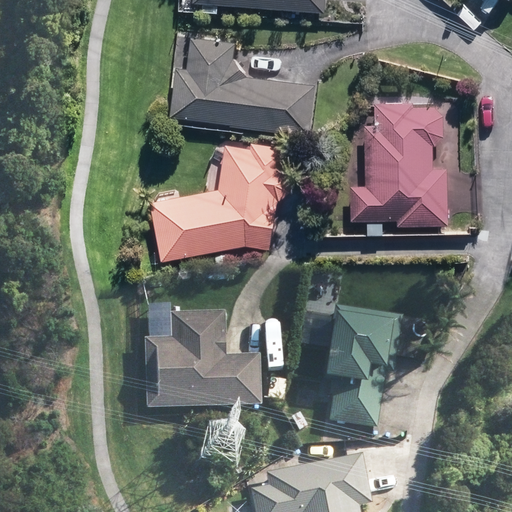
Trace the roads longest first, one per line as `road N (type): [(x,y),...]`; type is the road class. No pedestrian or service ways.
road 1 (residential): [(411,511),(425,434),(501,246),(511,190)]
road 2 (residential): [(396,0),(399,11),(460,39),(511,92)]
